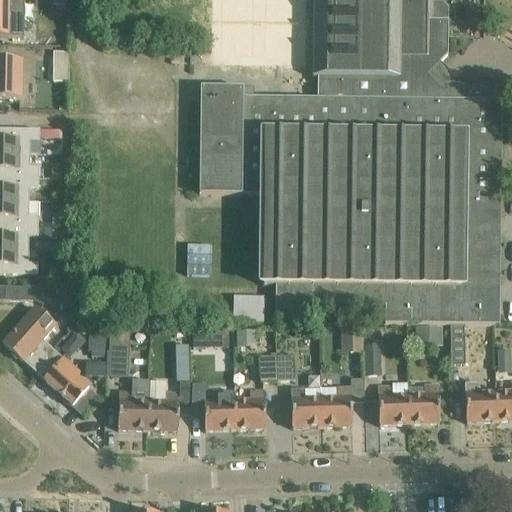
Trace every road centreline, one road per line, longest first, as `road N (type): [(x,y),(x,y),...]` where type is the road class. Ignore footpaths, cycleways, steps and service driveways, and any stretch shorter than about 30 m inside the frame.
road 1 (residential): [(511,472),(178,479)]
road 2 (residential): [(178,479),(110,480),(64,449)]
